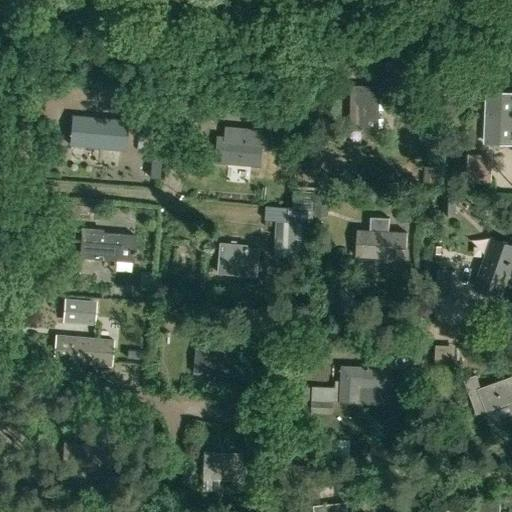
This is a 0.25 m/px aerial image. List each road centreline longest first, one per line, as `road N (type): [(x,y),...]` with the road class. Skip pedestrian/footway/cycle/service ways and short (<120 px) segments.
road 1 (unclassified): [(97,0),(511,19)]
road 2 (unknown): [(511,484),(416,478),(322,498)]
